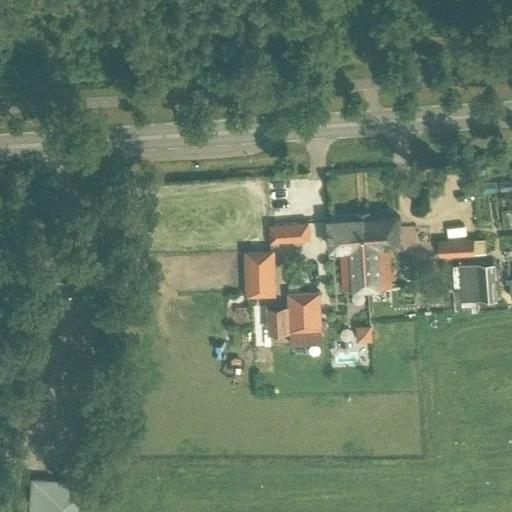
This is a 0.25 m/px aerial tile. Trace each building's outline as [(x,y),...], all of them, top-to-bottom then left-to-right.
[(283,196),(284,219),(329,217),(327,186),(306,187),(306,195),(283,196)] [(511,210),(501,212),(503,229),(511,228),(511,210)] [(367,287),(363,213),(356,213),(357,219),(329,221),(330,248),(341,247),(343,288),(367,287)] [(363,213),(367,287),(392,285),(389,244),(399,244),(397,217),(369,218),(369,213),(363,213)] [(269,221),(269,242),(309,241),(308,220),(269,221)] [(438,240),(440,257),(476,255),(474,238),(438,240)] [(321,276),(320,248),(282,250),(283,278),(321,276)] [(249,255),(250,295),(274,295),(273,254),(249,255)] [(475,264),(478,300),(497,299),(495,262),(475,264)] [(478,300),(475,264),(459,265),(462,301),(478,300)] [(296,293),(297,328),(321,327),(320,292),(296,293)] [(486,311),(469,311),(469,326),(487,326),(486,311)] [(28,511),(94,511),(96,483),(31,479),(28,511)]
